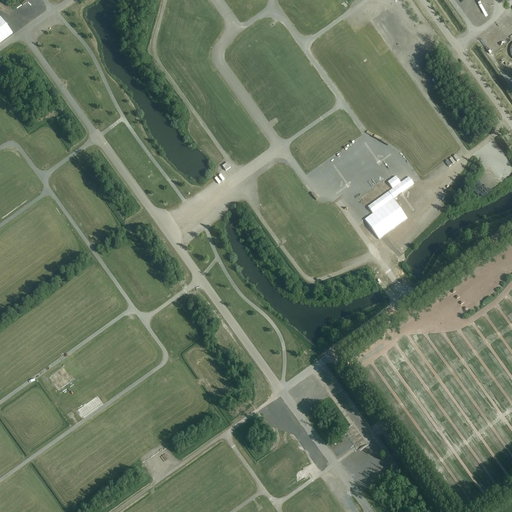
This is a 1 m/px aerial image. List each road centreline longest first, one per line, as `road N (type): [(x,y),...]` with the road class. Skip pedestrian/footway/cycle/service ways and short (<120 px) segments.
road 1 (track): [(239,174),(152,51),(166,0)]
road 2 (track): [(373,250),(466,153),(510,123)]
road 3 (track): [(466,153),(361,1)]
road 4 (track): [(511,143),(410,0)]
